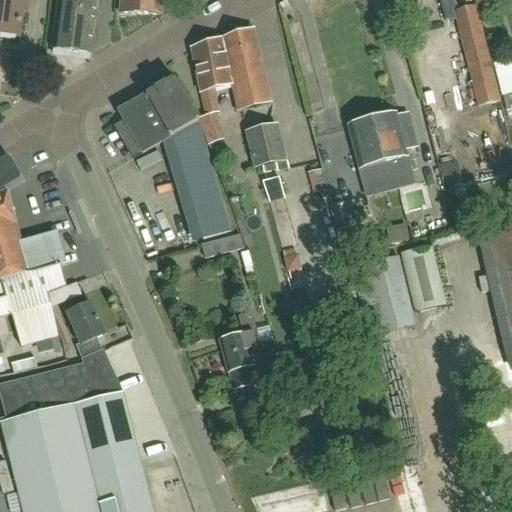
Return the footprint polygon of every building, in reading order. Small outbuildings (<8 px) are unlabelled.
[(0,0),(0,34),(19,37),(23,0),(0,0)] [(58,0),(52,49),(72,52),(92,54),(98,0),(58,0)] [(120,0),(120,13),(141,14),(142,0),(120,0)] [(142,0),(141,14),(163,16),(163,0),(142,0)] [(444,12),(447,21),(449,21),(456,21),(478,108),(502,102),(476,7),(459,12),(455,13),(454,9),(444,12)] [(254,32),(223,41),(232,86),(230,86),(238,114),(254,110),(254,111),(271,106),(254,32)] [(230,86),(232,86),(223,41),(191,50),(201,95),(205,117),(214,115),(220,113),(215,91),(230,86)] [(511,59),(502,62),(510,95),(511,94),(511,59)] [(148,95),(119,112),(124,122),(143,154),(163,143),(173,140),(203,241),(232,233),(199,123),(175,80),(173,81),(148,95)] [(214,115),(205,117),(199,120),(207,147),(224,141),(214,115)] [(397,119),(396,116),(381,120),(390,156),(386,157),(383,147),(375,149),(377,159),(381,158),(383,165),(386,164),(388,169),(392,168),(394,175),(389,176),(393,191),(414,186),(405,151),(415,148),(406,116),(397,119)] [(390,156),(381,120),(377,121),(375,118),(369,119),(367,123),(348,128),(366,198),(393,191),(389,176),(394,175),(392,168),(388,169),(386,164),(383,165),(381,158),(377,159),(375,149),(383,147),(386,157),(390,156)] [(261,169),(286,164),(277,126),(243,133),(252,171),(261,169)] [(0,162),(0,191),(22,179),(10,157),(0,162)] [(263,183),(268,201),(284,196),(280,180),(279,180),(279,179),(263,183)] [(50,301),(49,295),(48,291),(66,286),(51,236),(22,244),(8,192),(2,195),(44,339),(58,335),(50,301)] [(22,345),(44,339),(2,195),(0,195),(0,281),(2,281),(6,296),(0,297),(0,316),(13,312),(22,345)] [(355,250),(368,245),(359,224),(347,228),(355,250)] [(511,232),(480,240),(511,374),(511,373),(511,232)] [(242,241),(240,236),(202,246),(205,260),(249,249),(246,240),(242,241)] [(432,250),(403,257),(417,315),(447,307),(432,250)] [(248,252),(240,254),(245,271),(253,269),(248,252)] [(417,327),(398,258),(351,269),(368,339),(417,327)] [(3,428),(16,482),(23,511),(152,511),(123,394),(122,395),(108,364),(109,364),(104,352),(103,352),(97,340),(105,336),(91,305),(68,315),(82,346),(77,347),(84,360),(82,361),(85,366),(0,386),(0,391),(7,420),(1,421),(3,428)] [(321,306),(295,314),(306,352),(333,344),(321,306)] [(220,343),(224,357),(250,349),(251,351),(261,348),(252,315),(238,318),(243,336),(220,343)] [(250,349),(224,357),(229,375),(234,391),(250,386),(245,370),(255,367),(272,362),(268,346),(261,348),(251,351),(250,349)] [(44,357),(20,361),(22,374),(46,370),(44,357)] [(262,383),(268,403),(281,398),(275,379),(262,383)] [(287,397),(281,398),(268,403),(272,416),(291,409),(287,397)] [(180,462),(168,465),(171,478),(183,475),(180,462)] [(176,511),(201,511),(199,503),(198,503),(193,487),(171,494),(176,511)]
